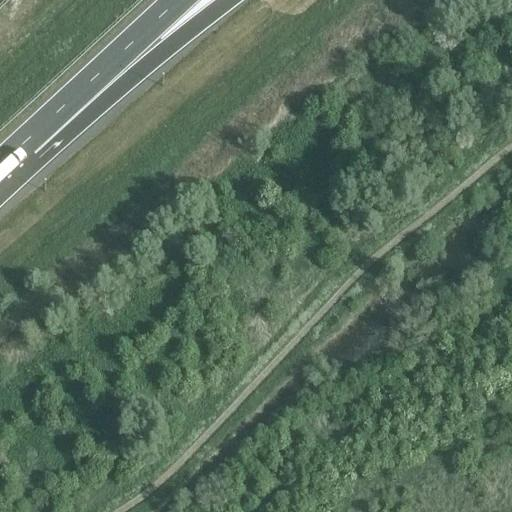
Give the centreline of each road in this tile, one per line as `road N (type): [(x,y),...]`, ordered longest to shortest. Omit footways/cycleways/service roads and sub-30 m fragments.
road 1 (motorway): [(18,147),(56,144),(232,0)]
road 2 (motorway): [(18,147),(177,0)]
